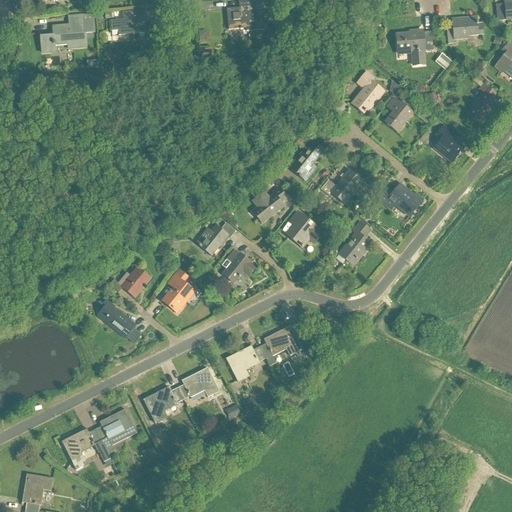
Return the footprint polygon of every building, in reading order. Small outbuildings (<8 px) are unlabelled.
[(228,31),(240,30),(240,31),(243,30),(246,29),(246,32),(265,31),(262,0),(256,0),(242,1),(242,8),(227,10),(228,31)] [(496,5),(497,22),(511,20),(511,0),(504,0),(505,5),(496,5)] [(111,22),(112,32),(117,31),(117,32),(118,32),(118,36),(145,34),(144,21),(147,20),(146,11),(128,13),(129,20),(111,22)] [(72,27),(53,28),(54,37),(49,37),(41,37),(42,54),(55,53),(54,47),(72,45),(73,50),(86,48),(85,34),(94,33),(93,16),(71,18),(72,27)] [(463,40),(463,37),(482,35),(481,25),(476,25),(475,18),(452,20),(453,30),(446,30),(448,45),(455,45),(455,41),(463,40)] [(397,52),(412,51),(413,66),(424,65),(423,50),(424,50),(423,32),(415,33),(415,35),(396,36),(397,52)] [(494,69),(501,74),(504,71),(511,77),(511,47),(508,44),(502,52),(505,55),(494,69)] [(451,64),(442,56),(436,63),(445,71),(451,64)] [(351,105),(364,115),(366,112),(368,113),(385,93),(371,83),(374,79),(366,73),(357,85),(363,90),(351,105)] [(479,125),(497,104),(492,100),(496,95),(484,85),(483,85),(479,89),(480,90),(485,94),(467,115),(479,125)] [(387,108),(393,113),(385,124),(397,134),(413,114),(411,113),(414,110),(403,102),(401,105),(394,99),(387,108)] [(431,119),(423,113),(419,118),(426,124),(431,119)] [(438,133),(443,138),(434,149),(453,164),(458,156),(459,157),(461,155),(460,154),(462,152),(450,142),(455,136),(443,127),(438,133)] [(299,178),(301,180),(302,179),(305,182),(315,170),(311,167),(323,151),(312,141),(304,151),(305,152),(290,169),(299,177),(299,178)] [(320,190),(329,197),(332,194),(345,204),(363,183),(349,172),(336,187),(328,181),(320,190)] [(380,201),(391,210),(395,205),(410,217),(423,201),(416,195),(414,198),(400,186),(393,196),(387,191),(380,201)] [(253,202),(258,208),(253,212),(262,225),(284,207),(281,204),(287,199),(279,188),(273,193),(274,195),(270,199),(265,193),(253,202)] [(296,208),(303,214),(308,208),(301,203),(296,208)] [(316,229),(316,228),(298,212),(290,222),(297,228),(294,231),(288,237),(302,248),(303,247),(302,246),(308,239),(314,244),(323,234),(316,229)] [(198,247),(200,249),(201,248),(212,257),(227,238),(229,240),(236,232),(226,224),(221,231),(216,227),(211,233),(208,230),(196,245),(199,247),(198,247)] [(346,261),(353,267),(371,245),(364,240),(371,231),(361,224),(354,233),(357,235),(336,260),(342,265),(346,261)] [(222,266),(222,267),(226,271),(222,275),(234,285),(243,274),(248,278),(256,268),(251,264),(239,254),(238,255),(234,252),(222,266)] [(110,286),(119,294),(123,289),(135,299),(151,280),(137,269),(130,277),(127,274),(118,285),(114,281),(110,286)] [(177,285),(163,303),(177,314),(194,293),(183,284),(187,278),(179,272),(172,281),(177,285)] [(215,286),(208,281),(204,286),(210,291),(215,286)] [(76,294),(67,298),(70,304),(79,300),(76,294)] [(97,317),(125,340),(136,327),(108,304),(97,317)] [(266,345),(260,348),(268,365),(272,363),(270,358),(272,356),(272,357),(286,350),(290,357),(301,351),(289,328),(264,341),(266,345)] [(268,365),(260,348),(253,351),(251,347),(226,360),(238,384),(249,378),(246,371),(260,364),(259,363),(261,362),(264,368),(268,366),(268,365)] [(311,347),(305,350),(309,358),(315,355),(311,347)] [(184,386),(178,389),(184,401),(190,398),(190,399),(204,392),(208,399),(219,393),(207,369),(182,382),(184,386)] [(184,401),(178,389),(171,393),(169,388),(144,401),(156,425),(167,419),(164,412),(178,405),(177,404),(184,401)] [(249,400),(243,403),(247,411),(253,408),(249,400)] [(228,412),(232,419),(239,415),(235,408),(228,412)] [(102,428),(96,431),(108,456),(115,452),(109,440),(122,433),(126,440),(137,434),(125,411),(100,423),(102,428)] [(87,430),(61,443),(76,472),(83,468),(80,463),(85,460),(81,453),(95,447),(98,454),(99,453),(104,463),(111,460),(96,431),(89,434),(87,430)] [(27,504),(26,511),(29,511),(38,511),(40,506),(41,506),(43,491),(51,492),(53,480),(27,475),(22,504),(27,504)]
